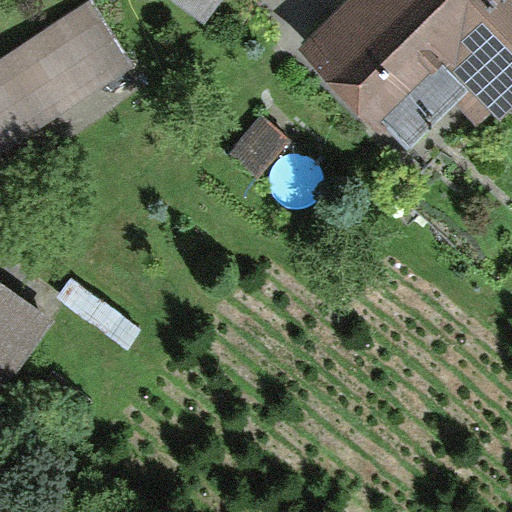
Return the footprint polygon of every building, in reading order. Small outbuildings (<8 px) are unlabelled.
[(511,70),(511,0),(354,0),(310,45),(398,131),(446,82),(474,109),(511,70)] [(0,133),(117,60),(81,3),(0,53),(0,133)] [(279,135),(249,100),(211,133),(240,168),(279,135)] [(64,271),(46,293),(101,340),(119,318),(64,271)] [(0,357),(34,310),(0,286),(0,357)]
